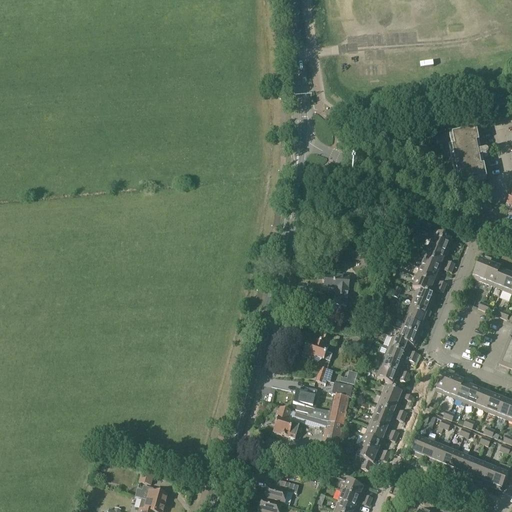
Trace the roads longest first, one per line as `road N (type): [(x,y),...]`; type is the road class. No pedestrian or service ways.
road 1 (tertiary): [(228,459),(282,261),(299,139)]
road 2 (residential): [(488,218),(299,139)]
road 3 (residential): [(376,511),(435,356)]
road 4 (residential): [(435,356),(488,218)]
road 5 (tertiary): [(299,139),(291,0)]
